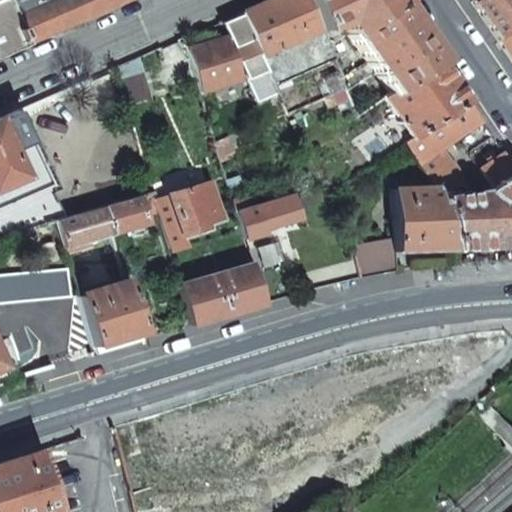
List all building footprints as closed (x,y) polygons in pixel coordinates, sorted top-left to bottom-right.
[(0,0),(0,51),(22,42),(11,16),(3,0),(0,0)] [(3,0),(11,16),(48,0),(3,0)] [(48,0),(11,16),(22,42),(118,0),(48,0)] [(240,14),(258,55),(317,29),(303,0),(266,0),(239,12),(240,14)] [(317,31),(318,30),(339,21),(347,33),(395,0),(303,0),(317,29),(317,31)] [(381,84),(387,94),(437,60),(425,41),(396,0),(395,0),(347,33),(365,61),(361,64),(365,69),(368,66),(381,84)] [(511,0),(472,0),(470,2),(475,9),(495,38),(511,27),(511,0)] [(258,55),(240,14),(225,21),(241,58),(237,60),(255,102),(274,93),(272,86),(258,55)] [(225,21),(221,23),(237,60),(241,58),(225,21)] [(511,27),(495,38),(511,64),(511,27)] [(258,55),(272,86),(330,59),(318,30),(317,31),(317,29),(258,55)] [(184,50),(196,87),(234,76),(223,38),(184,50)] [(381,98),(409,139),(465,101),(451,81),(437,60),(387,94),(381,98)] [(321,77),(330,95),(343,89),(334,72),(321,77)] [(116,81),(137,152),(162,144),(140,73),(116,81)] [(349,106),(354,116),(381,98),(387,94),(381,84),(349,106)] [(465,101),(409,139),(402,144),(417,163),(433,189),(436,192),(460,187),(458,174),(440,148),(479,122),(465,101)] [(0,185),(20,177),(0,131),(0,185)] [(213,144),(216,157),(229,152),(225,138),(213,144)] [(476,170),(488,187),(511,172),(511,171),(501,153),(476,170)] [(511,248),(511,172),(488,187),(481,192),(446,197),(445,192),(436,194),(442,202),(453,251),(511,248)] [(167,195),(180,235),(203,228),(202,226),(199,216),(215,211),(206,183),(167,195)] [(391,238),(392,253),(393,253),(453,251),(442,202),(436,194),(436,192),(433,189),(389,190),(391,238)] [(134,197),(141,217),(155,214),(150,194),(134,197)] [(250,207),(231,212),(239,240),(241,239),(248,237),(260,234),(258,229),(293,218),(287,196),(250,207)] [(100,207),(108,234),(143,224),(141,217),(134,197),(100,207)] [(247,197),(229,199),(227,200),(231,212),(250,207),(247,197)] [(53,221),(60,247),(100,236),(108,234),(100,207),(53,221)] [(199,216),(202,226),(218,221),(215,211),(199,216)] [(100,236),(107,259),(116,257),(108,234),(100,236)] [(250,244),(248,237),(241,239),(243,246),(250,244)] [(351,246),(358,278),(393,272),(393,253),(392,253),(391,238),(351,246)] [(62,252),(67,270),(88,263),(83,246),(62,252)] [(250,264),(177,285),(188,325),(225,315),(260,304),(251,275),(252,274),(250,264)] [(251,275),(260,304),(261,304),(290,296),(280,266),(252,274),(251,275)] [(83,324),(90,348),(101,344),(138,333),(123,282),(75,297),(83,324)] [(40,326),(45,338),(64,330),(59,318),(40,326)] [(36,344),(47,368),(93,355),(90,348),(83,324),(36,344)] [(101,344),(103,351),(135,342),(141,340),(138,333),(101,344)] [(0,511),(55,511),(37,451),(0,462),(0,511)]
